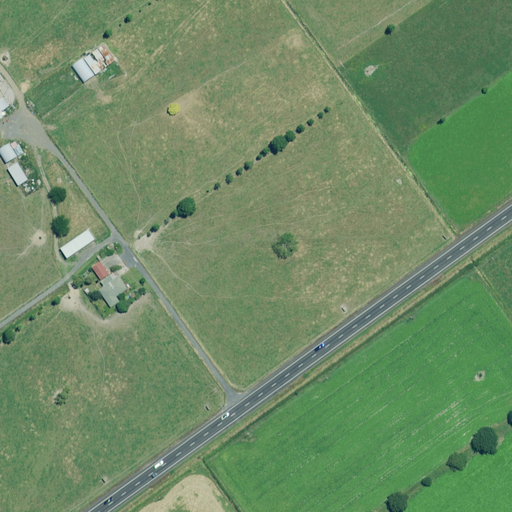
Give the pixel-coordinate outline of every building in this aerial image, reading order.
[(115,61),(104,45),(85,59),(96,75),(115,61)] [(94,76),(83,59),(73,66),(84,83),(94,76)] [(10,106),(4,98),(0,101),(0,118),(6,114),(4,110),(10,106)] [(17,157),(9,144),(0,149),(0,152),(7,163),(17,157)] [(24,153),(20,145),(14,148),(19,156),(24,153)] [(29,180),(18,163),(9,168),(20,186),(29,180)] [(96,240),(89,230),(62,248),(68,258),(96,240)] [(110,274),(102,262),(93,268),(101,280),(110,274)] [(127,289),(127,288),(130,286),(127,281),(124,284),(119,277),(117,278),(115,274),(103,282),(106,286),(100,290),(111,307),(120,302),(116,297),(127,289)]
